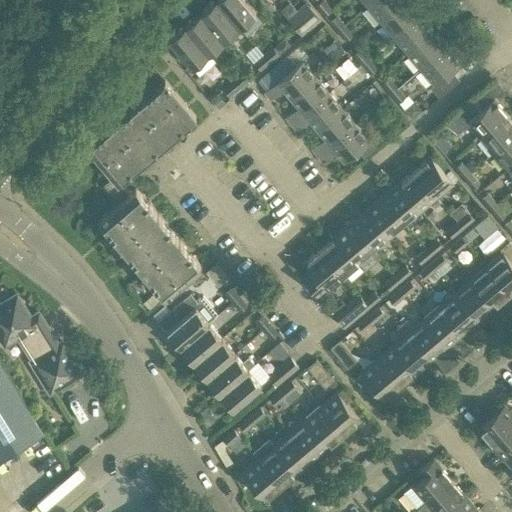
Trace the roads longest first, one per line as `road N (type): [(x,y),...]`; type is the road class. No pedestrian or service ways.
road 1 (residential): [(329,341),(265,255),(511,52)]
road 2 (residential): [(160,416),(76,292),(0,226)]
road 3 (tertiary): [(0,168),(50,112),(118,0)]
road 4 (residential): [(313,511),(429,417)]
road 5 (unclassified): [(45,511),(160,416)]
road 6 (residential): [(429,417),(509,511)]
